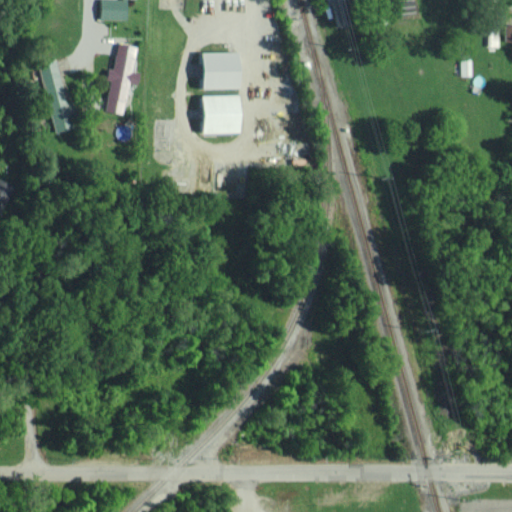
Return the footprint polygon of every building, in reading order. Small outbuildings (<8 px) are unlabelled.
[(123,19),(123,0),(96,0),(96,19),(123,19)] [(511,23),(503,23),(502,39),(511,38),(511,23)] [(485,45),(496,45),(496,30),(485,30),(485,45)] [(119,113),(126,82),(134,83),(136,72),(128,70),(133,45),(113,42),(100,109),(119,113)] [(195,88),(234,87),(233,51),(195,51),(195,88)] [(34,63),(51,132),(70,128),(54,59),(34,63)] [(233,93),(195,94),(196,132),(234,131),(233,93)] [(0,204),(9,185),(0,180),(0,204)]
